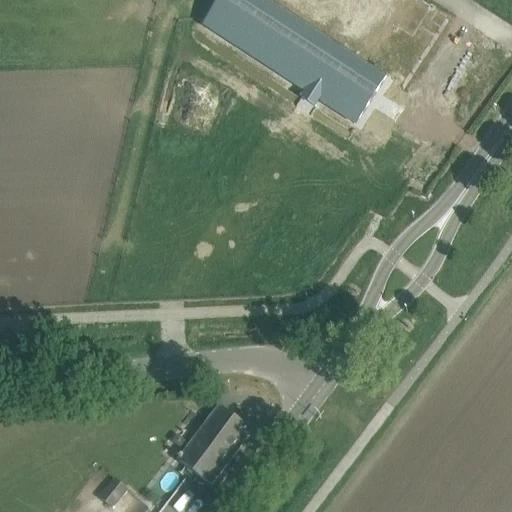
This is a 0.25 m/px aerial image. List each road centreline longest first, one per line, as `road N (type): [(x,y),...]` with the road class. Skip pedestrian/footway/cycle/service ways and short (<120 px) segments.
road 1 (tertiary): [(0,377),(281,365),(319,391)]
road 2 (secondary): [(464,191),(394,255),(364,334)]
road 3 (secondary): [(364,334),(423,280),(464,191)]
road 4 (secondary): [(229,511),(319,391)]
